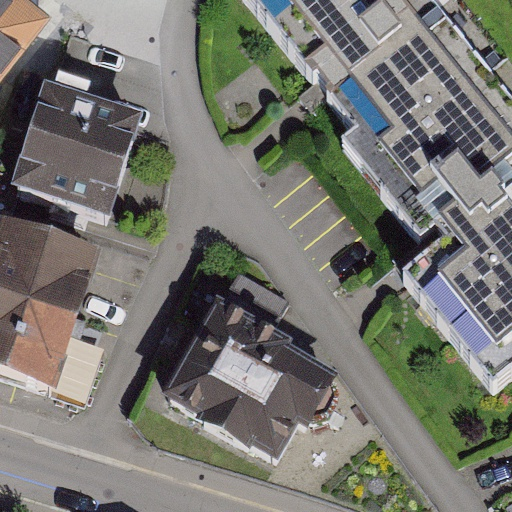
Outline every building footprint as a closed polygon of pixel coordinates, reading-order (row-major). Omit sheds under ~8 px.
[(0,0),(0,45),(36,0),(0,0)] [(245,0),(321,97),(362,150),(351,159),(429,260),(446,247),(462,267),(426,295),(505,398),(511,392),(511,101),(433,0),(245,0)] [(20,194),(108,220),(135,130),(46,104),(20,194)] [(50,399),(93,259),(7,233),(0,256),(0,384),(50,400),(50,399)] [(100,313),(140,316),(144,264),(104,261),(100,313)] [(239,287),(227,310),(278,335),(290,311),(239,287)] [(343,413),(340,397),(294,372),(298,364),(224,324),(167,421),(285,477),(306,441),(320,441),(333,434),(339,426),(343,413)]
